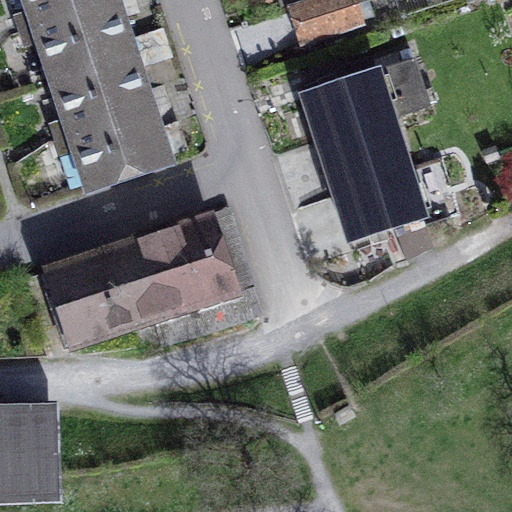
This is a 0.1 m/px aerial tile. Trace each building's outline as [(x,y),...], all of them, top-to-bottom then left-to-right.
[(27,0),(32,14),(19,18),(24,32),(115,2),(113,0),(27,0)] [(358,22),(351,0),(330,0),(295,11),(304,40),(358,22)] [(29,47),(41,43),(54,82),(133,57),(115,2),(24,32),(29,47)] [(135,41),(144,68),(172,59),(163,31),(135,41)] [(67,122),(55,126),(60,141),(151,111),(133,57),(54,82),(67,122)] [(324,93),(305,99),(329,170),(400,147),(391,119),(428,107),(414,64),(339,88),(324,93)] [(321,83),(324,93),(339,88),(335,78),(321,83)] [(77,151),(90,193),(169,167),(151,111),(60,141),(64,155),(77,151)] [(164,129),(173,157),(188,152),(178,124),(164,129)] [(400,147),(329,170),(352,241),(370,235),(385,231),(397,227),(422,219),(423,218),(400,147)] [(235,295),(154,321),(163,348),(263,315),(229,212),(209,219),(235,295)] [(235,295),(209,219),(129,246),(154,321),(235,295)] [(407,258),(430,245),(422,219),(397,227),(407,258)] [(370,235),(374,246),(388,241),(385,231),(370,235)] [(154,321),(129,246),(48,272),(73,348),(154,321)] [(0,507),(63,505),(59,407),(0,407),(0,418),(53,416),(56,498),(0,499),(0,507)] [(0,499),(56,498),(53,416),(0,418),(0,499)]
